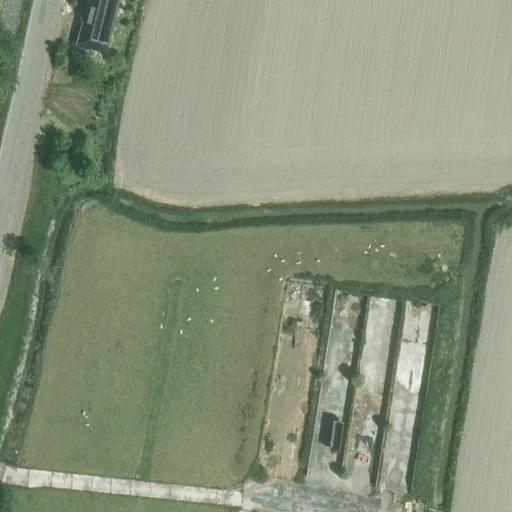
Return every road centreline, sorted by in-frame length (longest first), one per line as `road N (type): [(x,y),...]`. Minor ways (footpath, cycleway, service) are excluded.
road 1 (track): [(318,511),(0,474)]
road 2 (tertiary): [(0,209),(47,0)]
